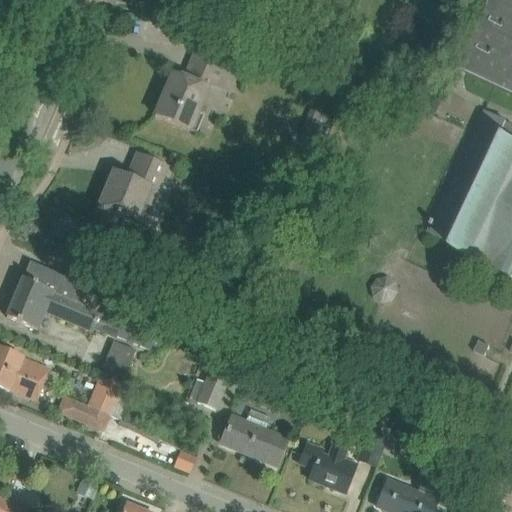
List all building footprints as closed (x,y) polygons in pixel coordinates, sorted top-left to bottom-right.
[(300,0),(307,2),(299,21),(319,30),(327,11),(338,16),(344,0),(300,0)] [(511,0),(491,0),(458,71),(511,96),(511,0)] [(172,75),(155,118),(174,125),(190,132),(191,131),(197,134),(202,121),(196,119),(198,115),(210,86),(230,95),(233,88),(241,69),(219,60),(201,53),(189,82),(184,80),(172,75)] [(300,136),(317,144),(321,134),(325,135),(332,119),(315,111),(314,113),(306,120),(300,136)] [(468,258),(486,266),(487,264),(492,266),(491,269),(492,269),(493,266),(511,275),(510,277),(511,278),(511,277),(511,273),(507,271),(511,261),(511,129),(505,126),(507,122),(485,112),(475,133),(428,233),(443,240),(444,238),(450,241),(448,245),(469,255),(468,258)] [(95,216),(114,224),(116,225),(119,219),(134,225),(143,205),(150,208),(167,169),(137,156),(127,179),(114,173),(95,216)] [(257,216),(276,224),(284,205),(265,197),(257,216)] [(6,318),(25,326),(37,331),(45,313),(92,333),(93,331),(114,340),(149,355),(160,327),(126,313),(129,306),(30,265),(24,281),(23,280),(6,318)] [(376,281),(371,289),(373,298),(381,304),(390,302),(396,294),(394,284),(386,279),(376,281)] [(474,353),(485,358),(490,347),(479,342),(474,353)] [(108,355),(131,365),(136,353),(113,343),(108,355)] [(0,349),(0,369),(42,387),(53,392),(59,377),(48,372),(33,366),(32,369),(21,365),(23,359),(0,349)] [(198,404),(216,412),(233,371),(215,363),(198,404)] [(42,387),(0,369),(0,389),(9,393),(11,388),(22,392),(21,396),(36,402),(42,387)] [(101,377),(88,407),(110,417),(119,421),(126,403),(119,401),(125,388),(122,387),(117,385),(101,377)] [(306,389),(305,392),(306,395),(309,397),(312,395),(314,392),(313,389),(309,387),(306,389)] [(110,417),(88,407),(66,397),(59,412),(103,432),(110,417)] [(317,405),(315,410),(317,416),(323,418),(328,415),(330,410),(328,405),(322,403),(317,405)] [(222,429),(220,435),(221,437),(224,439),(221,445),(275,468),(283,449),(286,442),(265,433),(270,422),(251,414),(246,425),(232,419),(229,427),(228,429),(225,428),(222,429)] [(385,446),(391,431),(376,425),(373,433),(369,431),(357,462),(375,469),(385,446)] [(392,429),(391,431),(385,446),(396,450),(403,434),(392,429)] [(322,453),(307,447),(299,465),(313,471),(309,481),(344,495),(352,477),(355,467),(342,462),(346,454),(332,449),(327,460),(320,457),(322,453)] [(181,454),(175,469),(190,476),(196,461),(181,454)] [(387,482),(385,489),(377,507),(388,511),(433,511),(437,503),(450,508),(459,485),(427,472),(418,495),(387,482)] [(76,495),(92,502),(99,488),(82,480),(76,495)] [(0,511),(29,511),(0,500),(0,511)]
